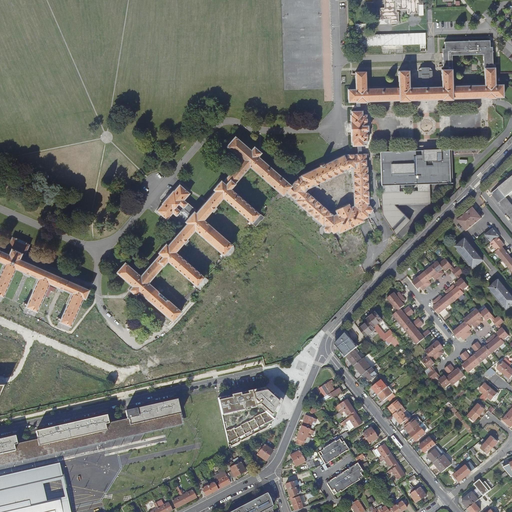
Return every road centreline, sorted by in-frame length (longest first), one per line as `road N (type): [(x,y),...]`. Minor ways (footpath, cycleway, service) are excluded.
road 1 (residential): [(325,346),(380,279),(511,148)]
road 2 (residential): [(0,430),(262,370)]
road 3 (residential): [(325,346),(446,500)]
road 4 (residential): [(269,471),(325,346)]
